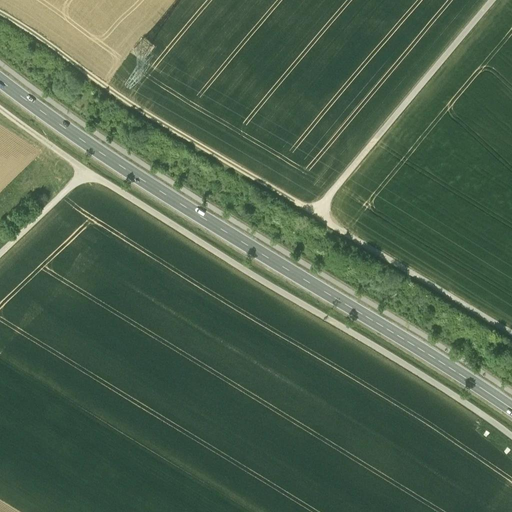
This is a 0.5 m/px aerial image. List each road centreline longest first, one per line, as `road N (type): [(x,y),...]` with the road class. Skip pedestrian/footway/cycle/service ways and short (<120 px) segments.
road 1 (secondary): [(511,410),(253,253),(0,80)]
road 2 (track): [(491,0),(314,212),(511,334)]
road 3 (track): [(511,439),(85,173)]
road 4 (track): [(314,212),(0,15)]
